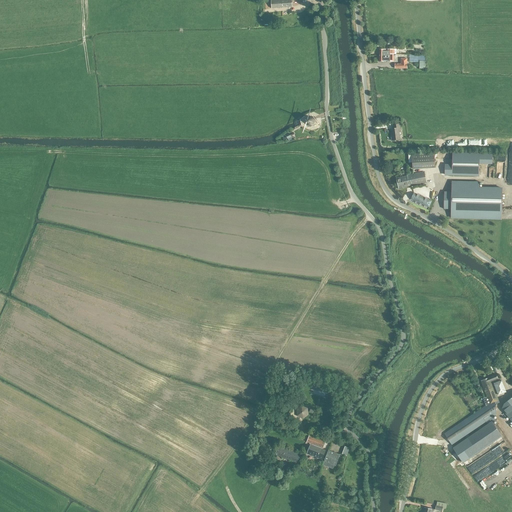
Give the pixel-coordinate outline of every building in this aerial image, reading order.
[(407,68),(407,64),(407,58),(401,59),(401,64),(395,64),(395,69),(407,68)] [(315,126),(317,123),(316,119),(315,117),(314,117),(313,117),(309,118),(308,119),(307,120),(308,120),(307,122),(308,125),(311,127),(315,126)] [(399,128),(400,128),(400,124),(393,124),(394,128),(391,129),(392,141),(400,140),(399,128)] [(435,167),(435,164),(434,153),(412,154),(412,168),(435,167)] [(452,165),(442,164),(442,174),(479,175),(479,161),(492,162),(493,154),(453,154),(452,165)] [(426,183),(424,172),(396,178),(398,189),(398,188),(426,183)] [(452,182),(452,192),(444,192),(444,209),(451,209),(451,218),(502,219),(502,183),(452,182)] [(429,207),(432,201),(414,193),(411,199),(429,207)] [(478,428),(479,430),(492,422),(495,420),(493,417),(496,415),(496,404),(499,403),(495,391),(496,390),(498,395),(506,392),(502,380),(496,382),(495,380),(498,379),(497,374),(487,378),(488,378),(481,380),(489,403),(444,434),(452,445),(478,428)] [(511,397),(502,405),(511,418),(511,397)] [(307,409),(302,406),(297,410),(297,416),(303,418),(308,415),(307,409)] [(463,463),(502,436),(492,422),(479,430),(453,448),(463,463)] [(325,461),(328,452),(322,449),(323,448),(326,442),(310,435),(307,442),(321,447),(320,448),(311,445),(307,453),(325,461)] [(302,456),(287,450),(279,447),(276,454),(299,463),(302,456)] [(328,452),(325,461),(323,465),(333,469),(335,466),(340,455),(329,450),(328,452)]
